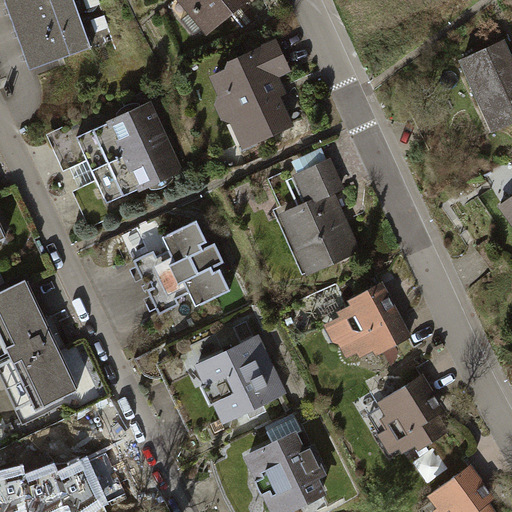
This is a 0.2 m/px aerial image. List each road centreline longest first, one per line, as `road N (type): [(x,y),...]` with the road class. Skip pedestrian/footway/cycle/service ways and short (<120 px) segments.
road 1 (residential): [(511,432),(454,325),(305,0)]
road 2 (residential): [(0,123),(193,511)]
